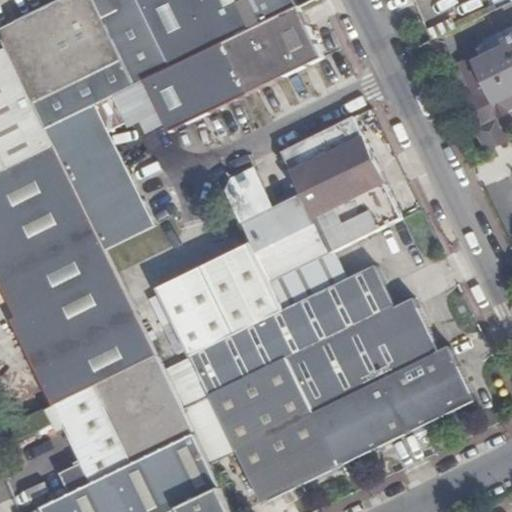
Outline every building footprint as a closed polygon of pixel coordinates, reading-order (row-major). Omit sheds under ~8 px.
[(24,0),(0,12),(0,53),(20,95),(110,49),(86,0),(24,0)] [(20,95),(33,124),(85,98),(105,88),(131,74),(158,61),(129,0),(86,0),(110,49),(20,95)] [(129,0),(158,61),(205,37),(250,14),(243,0),(129,0)] [(306,48),(282,0),(278,0),(250,14),(205,37),(229,87),(306,48)] [(405,17),(411,27),(435,16),(430,6),(405,17)] [(511,28),(502,33),(499,28),(485,36),(487,41),(463,54),(458,46),(437,56),(453,88),(439,94),(453,122),(472,113),(476,122),(489,116),(495,127),(505,123),(511,137),(511,28)] [(131,74),(155,124),(229,87),(205,37),(158,61),(131,74)] [(0,161),(41,141),(33,124),(20,95),(0,53),(0,161)] [(85,98),(99,127),(119,117),(105,88),(85,98)] [(33,124),(41,141),(63,186),(116,163),(99,127),(85,98),(33,124)] [(480,131),(476,122),(472,113),(453,122),(462,139),(480,131)] [(484,137),(480,131),(462,139),(465,146),(484,137)] [(0,325),(40,410),(78,392),(143,359),(136,345),(94,249),(63,186),(41,141),(0,161),(0,307),(1,309),(0,308),(0,325)] [(316,258),(386,223),(357,164),(347,168),(337,147),(277,176),(287,196),(316,258)] [(63,186),(94,249),(145,224),(116,163),(63,186)] [(260,286),(316,258),(287,196),(229,224),(239,245),(259,286),(260,286)] [(147,291),(166,331),(259,286),(239,245),(147,291)] [(272,365),(402,302),(401,299),(385,307),(364,265),(272,310),(260,286),(259,286),(166,331),(176,349),(146,364),(161,396),(170,415),(272,365)] [(427,352),(402,302),(272,365),(325,472),(344,462),(348,469),(356,465),(353,458),(464,403),(456,387),(463,384),(459,375),(451,379),(436,347),(427,352)] [(78,392),(100,438),(161,396),(146,364),(143,359),(78,392)] [(325,472),(272,365),(170,415),(181,437),(206,490),(237,475),(251,508),(270,499),(273,506),(281,502),(278,495),(325,472)] [(181,437),(170,415),(161,396),(100,438),(115,469),(181,437)] [(37,511),(161,511),(206,490),(181,437),(115,469),(35,507),(37,511)] [(500,498),(498,492),(491,495),(494,501),(500,498)]
